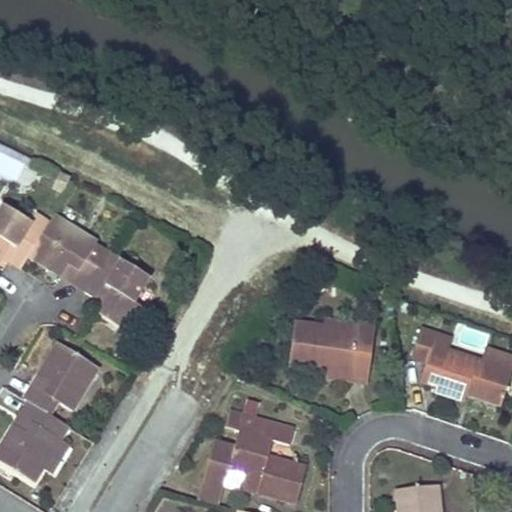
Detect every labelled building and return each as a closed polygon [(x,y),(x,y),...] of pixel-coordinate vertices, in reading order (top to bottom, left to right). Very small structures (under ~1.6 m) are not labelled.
[(0,255),(8,244),(14,248),(7,259),(10,261),(22,268),(29,256),(49,224),(35,214),(29,223),(2,206),(0,210),(0,255)] [(49,224),(29,256),(62,277),(69,266),(78,271),(71,282),(85,291),(101,266),(88,258),(95,245),(97,242),(54,216),(49,224)] [(8,244),(0,255),(7,259),(14,248),(8,244)] [(95,245),(88,258),(101,266),(109,253),(95,245)] [(101,266),(85,291),(97,298),(104,286),(112,291),(104,303),(98,314),(127,331),(141,307),(133,302),(148,277),(109,253),(101,266)] [(69,266),(62,277),(71,282),(78,271),(69,266)] [(104,286),(97,298),(104,303),(112,291),(104,286)] [(322,318),(321,327),(356,331),(354,348),(370,350),(373,325),(322,318)] [(287,366),(320,370),(348,374),(348,381),(365,383),(370,350),(354,348),(356,331),(321,327),(293,323),(287,366)] [(418,381),(432,386),(433,385),(465,395),(498,406),(510,372),(447,350),(450,339),(418,329),(409,355),(425,360),(418,381)] [(32,387),(24,400),(27,402),(49,416),(57,403),(71,412),(97,368),(58,344),(37,377),(50,384),(44,394),(32,387)] [(320,370),(319,378),(348,381),(348,374),(320,370)] [(37,377),(32,387),(44,394),(50,384),(37,377)] [(433,385),(432,386),(430,393),(436,395),(460,403),(462,404),(465,395),(433,385)] [(26,432),(13,425),(0,446),(0,461),(35,483),(43,469),(60,441),(68,427),(49,416),(27,402),(19,416),(31,423),(26,432)] [(226,470),(247,475),(259,478),(257,484),(255,492),(295,504),(304,468),(286,462),(284,469),(264,463),(265,457),(270,441),(288,446),(293,429),(237,414),(232,430),(236,432),(226,470)] [(19,416),(13,425),(26,432),(31,423),(19,416)] [(60,441),(43,469),(53,475),(70,447),(60,441)] [(286,462),(265,457),(264,463),(284,469),(286,462)] [(247,475),(246,481),(257,484),(259,478),(247,475)] [(393,490),(395,511),(439,511),(437,486),(393,490)]
